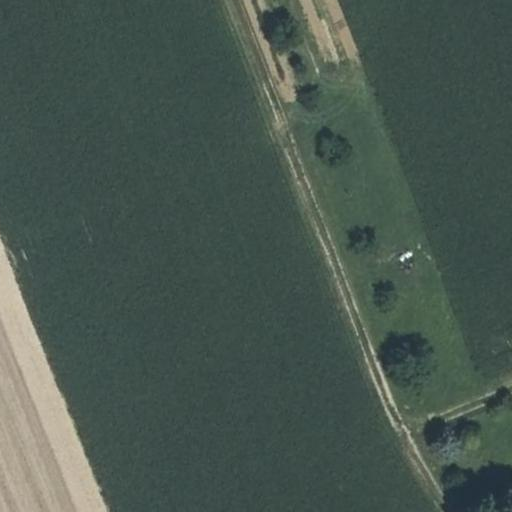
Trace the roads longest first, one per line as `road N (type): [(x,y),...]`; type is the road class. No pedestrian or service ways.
road 1 (track): [(404,431),(233,0)]
road 2 (track): [(458,511),(404,431),(511,388)]
